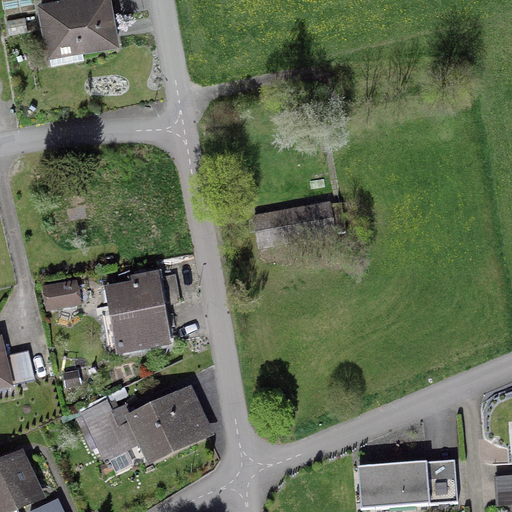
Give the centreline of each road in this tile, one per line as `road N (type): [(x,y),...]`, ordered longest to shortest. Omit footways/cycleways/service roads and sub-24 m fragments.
road 1 (residential): [(243,483),(183,127)]
road 2 (residential): [(511,370),(243,483)]
road 3 (residential): [(183,127),(0,156)]
road 4 (residential): [(183,127),(161,0)]
